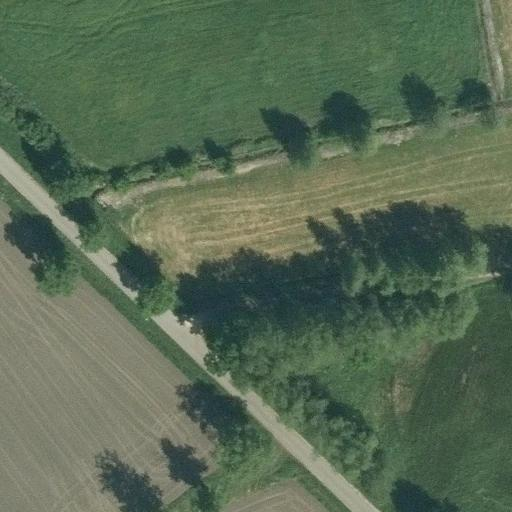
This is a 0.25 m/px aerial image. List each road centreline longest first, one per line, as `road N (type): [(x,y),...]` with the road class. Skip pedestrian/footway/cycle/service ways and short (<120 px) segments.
road 1 (unclassified): [(367,511),(0,154)]
road 2 (track): [(511,272),(236,316),(185,335)]
